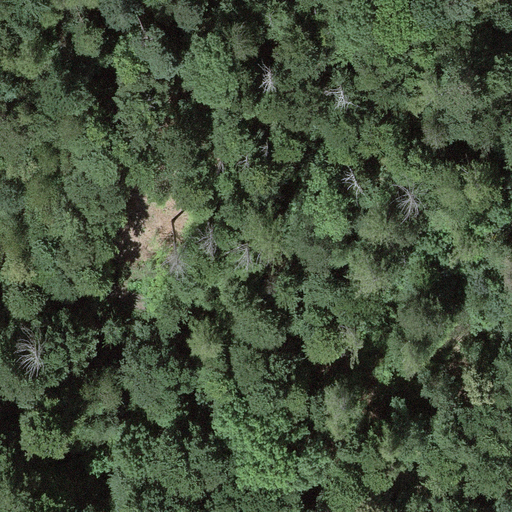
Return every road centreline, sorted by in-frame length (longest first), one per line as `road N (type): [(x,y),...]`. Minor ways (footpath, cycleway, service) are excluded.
road 1 (track): [(0,245),(162,313),(383,441),(511,448)]
road 2 (track): [(88,281),(168,276),(349,341),(393,348),(464,335),(511,314)]
road 3 (track): [(0,396),(81,450),(126,511)]
